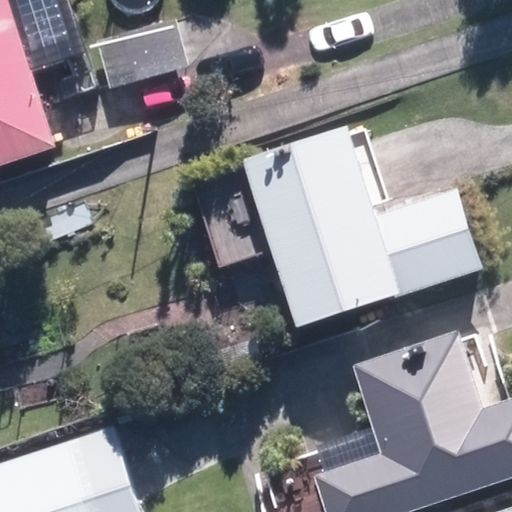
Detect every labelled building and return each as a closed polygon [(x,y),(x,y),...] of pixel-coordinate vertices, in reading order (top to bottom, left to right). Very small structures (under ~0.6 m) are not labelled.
[(0,0),(0,167),(55,152),(11,0),(0,0)] [(172,19),(103,41),(118,91),(188,69),(172,19)] [(219,268),(267,253),(292,330),(482,268),(456,186),(391,207),(365,127),(346,134),(344,126),(237,161),(239,168),(192,184),(219,268)] [(456,329),(348,366),(371,432),(253,472),(267,511),(410,511),(511,477),(511,394),(504,397),(496,373),(474,381),(456,329)] [(93,511),(69,431),(0,452),(0,511),(93,511)] [(511,511),(511,503),(485,511),(511,511)]
